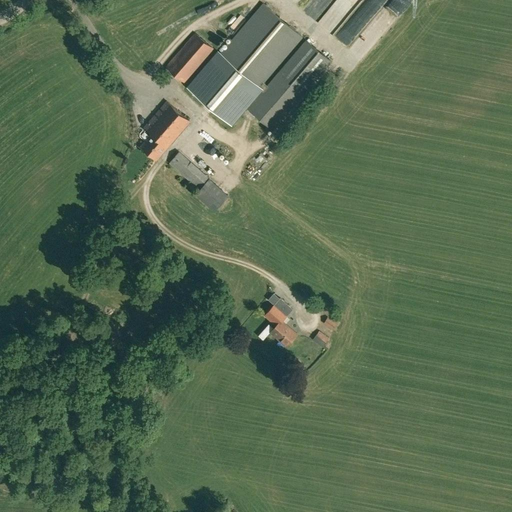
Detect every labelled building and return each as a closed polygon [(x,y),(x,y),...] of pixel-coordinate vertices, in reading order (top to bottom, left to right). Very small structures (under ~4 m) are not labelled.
[(265,2),(194,88),(232,119),(303,37),(265,2)] [(383,21),(390,28),(401,16),(393,9),(383,21)] [(185,82),(214,48),(196,33),(167,66),(185,82)] [(332,61),(306,38),(267,84),(265,81),(260,88),(264,91),(249,109),(273,130),(332,61)] [(93,54),(98,51),(94,45),(90,48),(93,54)] [(366,56),(372,51),(367,45),(361,49),(366,56)] [(148,47),(141,54),(147,60),(154,52),(148,47)] [(157,159),(190,121),(168,101),(145,127),(153,133),(142,146),(157,159)] [(194,153),(200,150),(196,144),(190,147),(194,153)] [(227,169),(229,165),(206,147),(203,151),(207,155),(203,160),(228,179),(233,173),(227,169)] [(183,153),(175,162),(199,183),(208,173),(195,161),(194,162),(183,153)] [(265,154),(261,158),(267,165),(271,162),(265,154)] [(287,346),(298,333),(283,320),(293,309),(281,298),(275,305),(274,305),(266,314),(267,314),(265,315),(272,321),(273,320),(278,324),(271,332),(287,346)] [(334,330),(338,324),(328,317),(324,323),(334,330)] [(323,347),(327,342),(316,335),(313,340),(323,347)]
